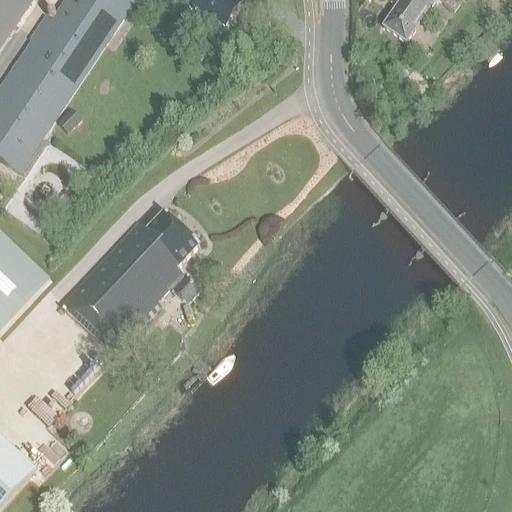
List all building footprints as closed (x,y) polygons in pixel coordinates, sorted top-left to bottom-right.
[(0,0),(0,55),(37,0),(0,0)] [(0,97),(0,112),(43,142),(138,0),(65,0),(50,23),(45,19),(29,43),(34,46),(0,97)] [(241,7),(229,0),(202,0),(194,13),(224,33),(241,7)] [(403,0),(383,29),(405,44),(435,2),(453,14),(458,7),(448,0),(403,0)] [(71,112),(56,126),(67,137),(82,124),(71,112)] [(380,212),(380,214),(380,215),(382,215),(384,215),(386,215),(387,214),(420,184),(421,182),(421,180),(422,177),(420,177),(418,177),(415,178),(383,208),(381,210),(380,212)] [(416,251),(416,253),(418,254),(420,254),(421,253),(423,252),(456,223),(457,220),(457,218),(457,216),(456,215),(453,216),(451,217),(419,247),(417,249),(416,251)] [(185,309),(189,304),(199,293),(177,272),(198,249),(163,217),(146,235),(136,226),(59,310),(113,360),(166,303),(162,299),(168,293),(185,309)] [(0,335),(49,282),(0,236),(0,335)] [(34,421),(28,429),(52,449),(59,441),(34,421)] [(0,510),(34,474),(0,443),(0,510)]
